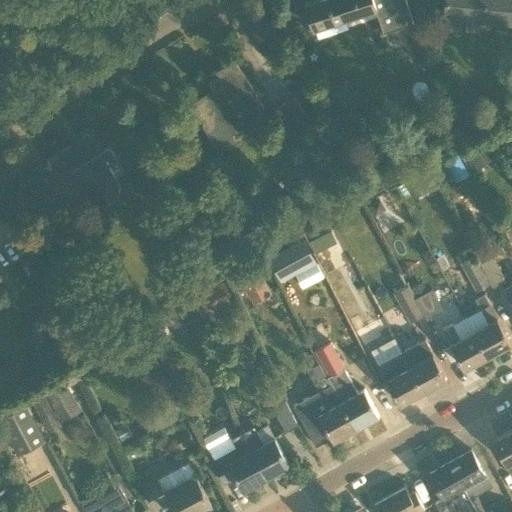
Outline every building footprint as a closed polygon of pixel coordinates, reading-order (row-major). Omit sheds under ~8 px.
[(413,21),(407,3),(406,0),(308,0),(307,1),(307,2),(306,3),(314,29),(377,8),(384,30),(413,21)] [(511,0),(446,0),(446,3),(445,16),(466,18),(466,17),(511,21),(511,0)] [(237,140),(229,128),(264,106),(235,58),(216,70),(224,84),(215,90),(214,88),(190,103),(219,151),(237,140)] [(289,135),(311,121),(296,96),(273,110),(289,135)] [(110,145),(102,150),(90,131),(78,139),(81,143),(76,146),(73,142),(32,168),(45,188),(75,169),(88,191),(94,198),(98,201),(103,203),(111,203),(116,199),(118,195),(120,192),(120,187),(119,181),(115,174),(124,169),(110,145)] [(466,150),(477,168),(494,157),(483,139),(466,150)] [(405,183),(413,197),(427,189),(419,175),(405,183)] [(171,181),(158,188),(169,205),(181,197),(171,181)] [(303,237),(281,249),(296,273),(317,261),(303,237)] [(479,262),(490,282),(503,275),(488,246),(477,252),(482,261),(479,262)] [(490,282),(479,262),(474,254),(461,260),(477,289),(490,282)] [(256,299),(271,288),(256,266),(241,276),(256,299)] [(203,312),(236,301),(229,280),(208,286),(212,296),(199,300),(203,312)] [(406,285),(396,291),(411,319),(422,313),(406,285)] [(421,302),(427,312),(438,306),(431,295),(421,302)] [(188,300),(170,307),(177,323),(194,316),(188,300)] [(511,342),(502,325),(490,303),(481,308),(489,323),(474,330),(489,355),(511,342)] [(224,318),(234,348),(251,343),(240,312),(224,318)] [(489,355),(474,330),(461,338),(453,324),(443,329),(465,368),(489,355)] [(402,350),(424,390),(447,377),(426,338),(402,350)] [(342,400),(356,427),(379,414),(365,388),(357,392),(343,367),(329,342),(314,350),(328,375),(342,400)] [(400,403),(424,390),(402,350),(379,363),(400,403)] [(61,372),(41,383),(62,421),(81,410),(61,372)] [(333,439),(356,427),(342,400),(328,375),(327,376),(331,384),(294,404),(316,445),(331,436),(333,439)] [(60,425),(43,389),(30,396),(47,431),(60,425)] [(0,406),(0,419),(18,453),(44,439),(21,395),(0,406)] [(272,406),(285,431),(298,424),(285,399),(272,406)] [(240,424),(266,476),(289,463),(275,437),(262,444),(249,419),(240,424)] [(116,428),(122,441),(134,434),(127,422),(116,428)] [(243,488),(266,476),(240,424),(228,430),(238,449),(227,455),(226,453),(212,460),(215,465),(224,482),(237,476),(243,488)] [(187,428),(174,435),(181,448),(194,441),(187,428)] [(511,428),(493,438),(511,472),(511,428)] [(485,473),(481,467),(472,449),(430,472),(443,496),(435,500),(442,511),(477,511),(463,485),(485,473)] [(199,511),(213,505),(203,487),(196,474),(165,490),(158,477),(143,484),(156,507),(169,500),(175,511),(199,511)] [(425,511),(423,508),(425,507),(416,490),(410,493),(406,486),(375,504),(379,511),(425,511)] [(42,511),(34,496),(16,505),(19,511),(42,511)]
